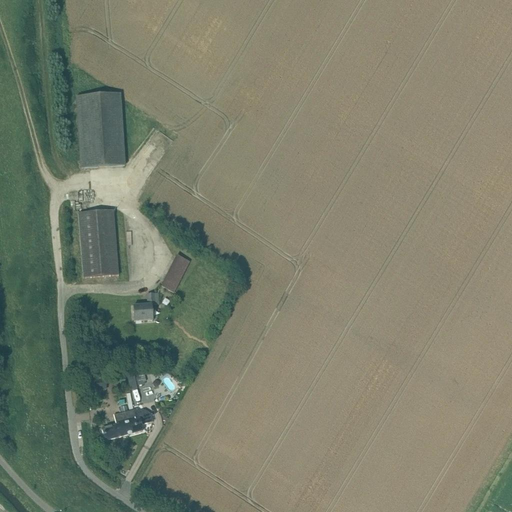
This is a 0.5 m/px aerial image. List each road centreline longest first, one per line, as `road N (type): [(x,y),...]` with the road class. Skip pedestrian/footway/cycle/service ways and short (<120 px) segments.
road 1 (unclassified): [(140,511),(77,458),(60,292)]
road 2 (track): [(39,0),(49,120),(68,186)]
